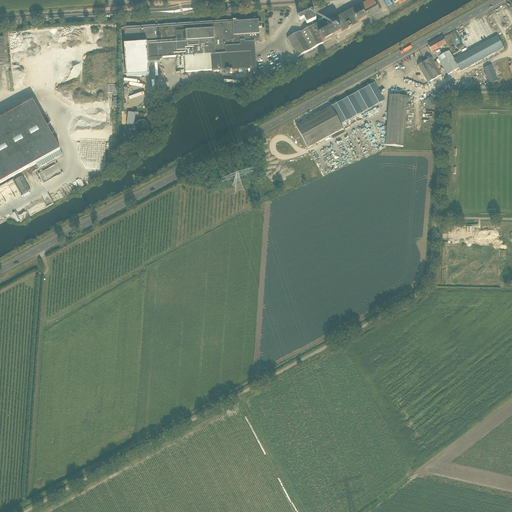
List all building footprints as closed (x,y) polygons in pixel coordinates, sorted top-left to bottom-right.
[(340,34),(367,19),(380,12),(380,10),(381,9),(377,1),(375,2),(373,0),(368,0),(369,1),(334,20),(332,16),(301,33),(300,32),(287,39),(298,58),(324,43),(334,37),(340,34)] [(259,21),(258,21),(238,22),(238,21),(239,21),(239,20),(121,28),(125,28),(126,45),(124,45),(127,77),(149,75),(149,64),(159,64),(164,58),(185,57),(186,73),(212,71),(231,70),(231,71),(257,69),(255,40),(261,40),(261,41),(266,41),(265,29),(262,29),(262,24),(259,24),(259,21)] [(454,60),(449,51),(442,55),(441,52),(436,55),(438,58),(439,57),(449,75),(459,69),(461,72),(504,48),(497,36),(454,60)] [(446,44),(442,38),(428,46),(433,54),(436,53),(435,51),(446,44)] [(441,76),(431,58),(418,66),(419,68),(421,72),(428,84),(441,76)] [(497,81),(492,65),(484,68),(490,84),(497,81)] [(384,101),(375,83),(364,90),(373,107),(384,101)] [(364,90),(356,93),(353,96),(362,113),(373,107),(364,90)] [(408,97),(389,95),(385,146),(403,147),(408,97)] [(362,113),(353,96),(342,101),(351,119),(362,113)] [(431,97),(426,101),(430,108),(436,105),(431,97)] [(342,101),(335,105),(331,107),(341,125),(351,119),(342,101)] [(0,183),(36,164),(60,150),(33,102),(9,116),(7,113),(2,116),(3,118),(0,120),(0,183)] [(331,107),(322,112),(296,126),(308,149),(343,129),(341,125),(331,107)] [(63,155),(60,150),(36,164),(39,168),(63,155)] [(15,181),(22,195),(31,190),(23,176),(15,181)]
